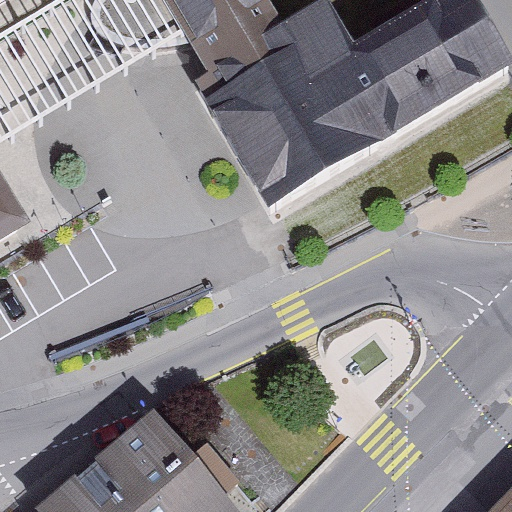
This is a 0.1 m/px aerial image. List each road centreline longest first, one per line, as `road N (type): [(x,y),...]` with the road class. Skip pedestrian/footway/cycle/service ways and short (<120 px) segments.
road 1 (tertiary): [(511,331),(400,272),(13,443)]
road 2 (secondary): [(337,511),(511,340)]
